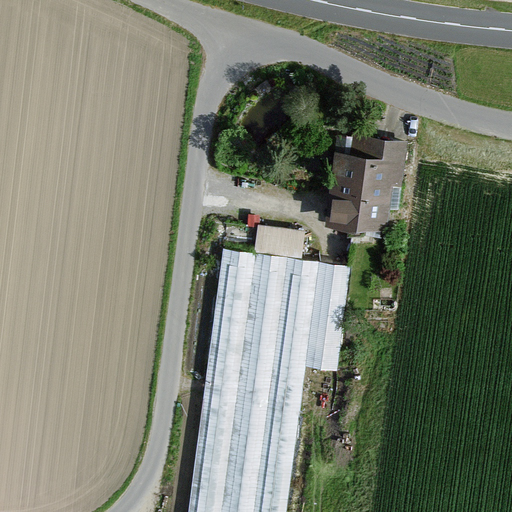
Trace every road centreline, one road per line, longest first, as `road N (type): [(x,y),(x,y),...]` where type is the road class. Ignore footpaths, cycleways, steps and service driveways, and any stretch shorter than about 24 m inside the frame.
road 1 (unclassified): [(242,31),(201,118),(157,451),(123,511)]
road 2 (residential): [(242,31),(384,100),(511,130)]
road 3 (primary): [(317,0),(511,29)]
